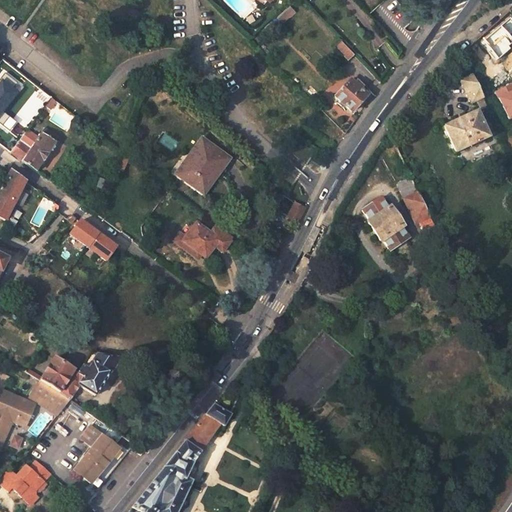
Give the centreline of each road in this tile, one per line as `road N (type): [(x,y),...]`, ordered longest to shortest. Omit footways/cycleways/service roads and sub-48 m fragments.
road 1 (residential): [(0,153),(251,336)]
road 2 (primary): [(377,118),(326,192),(251,336)]
road 3 (primary): [(251,336),(112,511)]
road 4 (unknown): [(0,35),(60,82),(90,94),(135,65),(192,58)]
road 5 (primary): [(377,118),(475,0)]
road 6 (primary): [(453,0),(377,118)]
